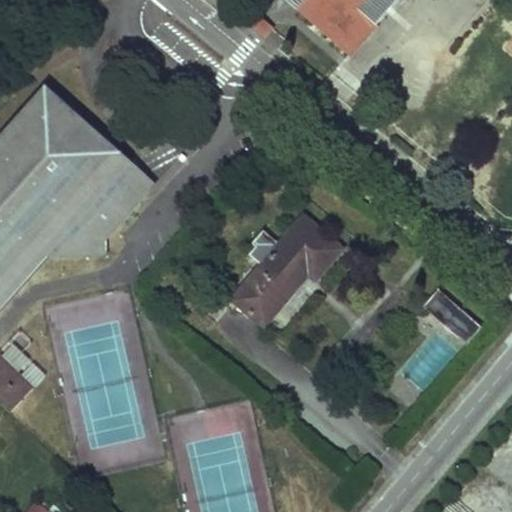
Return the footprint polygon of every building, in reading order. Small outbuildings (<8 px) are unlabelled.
[(287,0),(299,9),(307,0),(287,0)] [(307,0),(299,9),(331,40),(349,36),(359,45),(398,0),(307,0)] [(258,12),(247,23),(263,38),(274,27),(258,12)] [(349,55),(359,45),(349,36),(331,40),(349,55)] [(105,241),(138,204),(115,183),(132,164),(47,88),(0,139),(0,312),(50,257),(106,255),(105,241)] [(138,204),(155,185),(132,164),(115,183),(138,204)] [(303,216),(280,244),(261,267),(233,300),(264,327),(308,275),(316,281),(342,250),(303,216)] [(248,256),(261,267),(280,244),(267,233),(248,256)] [(440,322),(468,346),(483,328),(439,289),(423,306),(440,322)] [(468,346),(440,322),(392,378),(419,402),(468,346)] [(18,332),(0,351),(0,358),(22,379),(11,390),(22,401),(44,377),(22,355),(32,344),(18,332)] [(22,379),(0,358),(0,403),(10,413),(22,401),(11,390),(22,379)]
